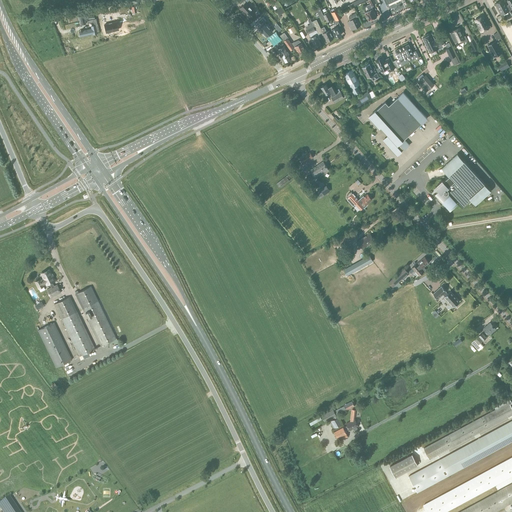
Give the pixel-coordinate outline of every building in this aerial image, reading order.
[(239,8),(248,17),(254,11),(243,0),(237,0),(240,3),(241,2),(243,4),(239,8)] [(369,11),(365,13),(369,21),(377,17),(373,9),(372,6),(375,5),(373,0),(368,0),(370,4),(371,4),(367,6),(369,11)] [(504,0),(501,0),(495,4),(501,15),(510,10),(511,9),(511,8),(511,0),(508,0),(507,1),(509,4),(507,5),(504,0)] [(319,7),(316,8),(320,16),(322,20),(325,19),(319,7)] [(331,12),(336,21),(337,20),(342,17),(338,9),(331,12)] [(100,11),(95,12),(98,25),(103,23),(100,11)] [(332,19),(328,12),(324,15),(327,22),(332,19)] [(356,13),(349,16),(350,20),(351,20),(352,24),(350,25),(352,29),(360,25),(356,18),(358,17),(356,13)] [(483,15),(475,20),(481,31),(489,27),(483,15)] [(271,39),(275,35),(275,34),(267,25),(270,22),(268,19),(264,23),(266,25),(261,29),(271,39)] [(321,28),(316,19),(312,21),(319,33),(322,31),(323,33),(323,34),(324,36),(325,36),(327,41),(333,38),(330,30),(327,32),(324,27),(321,28)] [(336,23),(330,26),(331,28),(332,29),(336,37),(337,37),(338,36),(339,35),(341,34),(337,26),(340,25),(337,20),(336,21),(335,21),(336,23)] [(109,24),(104,25),(106,32),(118,30),(117,22),(112,23),(112,22),(109,23),(109,24)] [(91,28),(81,30),(81,32),(82,36),(89,35),(93,34),(97,33),(97,31),(95,25),(91,26),(91,28)] [(309,34),(311,37),(310,38),(315,47),(321,44),(319,39),(320,38),(316,30),(316,31),(314,26),(306,30),(308,34),(309,34)] [(452,31),(453,32),(451,33),(455,43),(462,40),(463,42),(467,40),(465,36),(464,36),(460,28),(452,31)] [(491,35),(494,41),(500,38),(497,32),(491,35)] [(443,47),(442,45),(444,43),(441,37),(435,40),(432,33),(422,38),(430,52),(439,48),(439,49),(443,47)] [(286,35),(282,38),(284,41),(290,49),(294,47),(294,48),(295,47),(297,51),(298,50),(300,54),(305,51),(302,44),(301,44),(300,41),(292,45),(288,39),(288,38),(286,35)] [(479,49),(474,40),(469,42),(473,50),(474,51),(476,50),(479,49)] [(488,47),(494,58),(503,53),(497,42),(488,47)] [(408,45),(402,48),(407,58),(413,55),(416,60),(419,58),(416,51),(412,53),(408,45)] [(285,61),(291,58),(287,50),(285,47),(279,49),(281,53),(285,61)] [(446,49),(451,59),(456,56),(452,47),(446,49)] [(407,58),(402,48),(395,51),(399,58),(396,60),(396,61),(397,63),(399,67),(403,66),(401,61),(407,58)] [(507,64),(511,61),(511,51),(503,55),(507,64)] [(376,60),(376,61),(377,64),(378,64),(382,72),(389,69),(390,71),(394,69),(389,58),(385,60),(383,57),(382,57),(382,56),(379,58),(379,59),(376,60)] [(61,58),(39,64),(44,78),(66,71),(61,58)] [(372,70),(369,64),(370,64),(370,63),(362,67),(363,67),(367,77),(374,74),(376,79),(379,77),(375,68),(372,70)] [(344,74),(352,88),(351,89),(354,95),(360,91),(357,86),(360,84),(352,70),(344,74)] [(62,82),(64,87),(72,85),(68,74),(64,75),(64,73),(60,74),(63,82),(62,82)] [(402,82),(407,79),(402,73),(398,76),(402,82)] [(435,85),(426,75),(421,80),(429,90),(435,85)] [(321,87),(325,94),(330,91),(333,96),(332,97),(335,102),(344,97),(341,92),(336,94),(331,86),(329,87),(327,84),(324,85),(323,84),(321,85),(321,87)] [(361,105),(372,99),(368,92),(357,98),(358,100),(361,105)] [(385,101),(369,116),(379,128),(381,126),(389,136),(388,136),(383,140),(392,150),(393,149),(396,151),(394,152),(397,156),(402,151),(401,151),(404,148),(405,149),(409,145),(405,140),(404,139),(427,118),(404,92),(389,105),(385,101)] [(310,152),(300,159),(303,164),(314,157),(310,152)] [(436,198),(446,209),(448,207),(450,210),(457,203),(455,201),(456,200),(463,207),(471,200),(476,205),(491,191),(457,154),(442,167),(449,176),(443,181),(442,180),(436,186),(437,188),(437,189),(437,190),(438,190),(439,190),(436,194),(438,196),(436,198)] [(323,161),(311,170),(316,177),(324,172),(325,173),(329,170),(323,161)] [(290,173),(277,183),(280,188),(290,180),(289,179),(292,176),(290,173)] [(320,199),(331,191),(327,185),(316,193),(320,199)] [(353,193),(348,198),(355,205),(355,204),(360,210),(364,207),(364,206),(366,204),(372,199),(368,194),(362,199),(360,201),(353,193)] [(357,231),(345,237),(348,242),(359,236),(358,234),(357,231)] [(370,233),(357,241),(362,249),(375,241),(370,233)] [(339,239),(338,240),(332,243),(335,248),(341,245),(342,245),(348,242),(345,237),(339,240),(339,239)] [(373,261),(369,255),(344,269),(347,276),(373,261)] [(425,257),(412,268),(419,276),(426,270),(423,267),(429,262),(429,261),(430,261),(427,258),(427,259),(425,257)] [(409,273),(405,268),(389,282),(394,287),(403,279),(403,278),(409,273)] [(40,279),(35,282),(38,288),(43,286),(43,284),(46,283),(46,284),(49,283),(51,287),(46,289),(50,297),(61,292),(57,284),(54,286),(52,281),(54,280),(49,269),(41,273),(44,279),(41,280),(40,279)] [(91,286),(75,294),(100,346),(116,338),(98,300),(91,286)] [(446,292),(446,291),(442,286),(433,294),(438,299),(443,294),(445,296),(443,298),(447,301),(450,303),(449,304),(452,307),(454,306),(460,301),(450,291),(448,293),(446,292)] [(70,296),(54,304),(79,356),(95,348),(77,311),(70,296)] [(38,310),(44,306),(42,301),(35,305),(38,310)] [(54,322),(38,330),(56,368),(72,360),(54,322)] [(490,322),(483,328),(489,335),(496,328),(490,322)] [(479,336),(474,340),(478,345),(487,337),(482,333),(479,336)] [(355,402),(347,406),(352,416),(351,416),(353,419),(352,419),(354,424),(361,420),(359,415),(358,416),(357,413),(360,412),(355,402)] [(326,409),(313,416),(319,427),(324,425),(322,422),(331,418),(326,409)] [(511,424),(404,473),(412,490),(511,445),(511,424)] [(342,437),(335,440),(337,445),(344,441),(342,437)] [(412,454),(390,466),(396,477),(418,465),(412,454)] [(511,457),(424,505),(427,511),(445,511),(511,476),(511,457)] [(511,483),(459,511),(493,511),(511,502),(511,483)]
